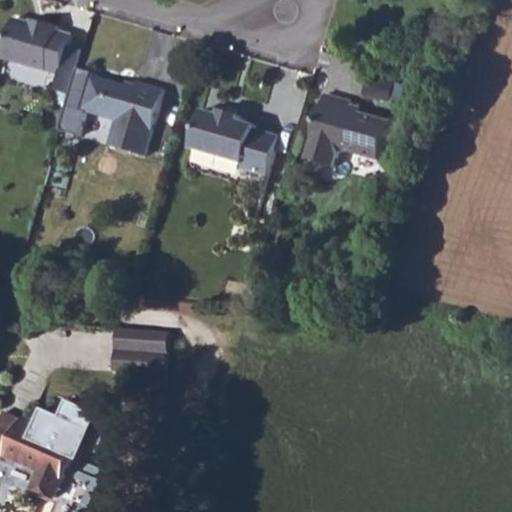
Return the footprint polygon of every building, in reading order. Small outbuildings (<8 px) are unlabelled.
[(42,26),(33,23),(16,19),(5,59),(61,75),(57,90),(73,94),(80,69),(85,53),(70,49),(74,35),(60,31),(61,28),(43,23),(42,26)] [(137,89),(128,86),(94,76),(94,73),(80,69),(73,94),(62,131),(82,137),(90,113),(118,121),(111,146),(147,157),(166,90),(139,82),(138,85),(137,89)] [(398,102),(403,83),(368,75),(364,94),(398,102)] [(351,110),(353,105),(354,102),(327,95),(309,160),(337,168),(340,156),(347,152),(381,161),(393,122),(361,113),(351,110)] [(270,177),(282,137),(257,130),(258,126),(242,121),(243,117),(222,111),(221,115),(205,111),(194,149),(245,165),(244,170),(270,177)] [(172,333),(120,330),(118,367),(120,372),(169,375),(172,333)] [(47,410),(39,428),(81,446),(76,458),(84,462),(89,450),(104,416),(73,402),(66,418),(47,410)] [(22,421),(6,414),(2,423),(19,430),(22,421)] [(104,416),(89,450),(102,455),(117,422),(104,416)] [(19,430),(2,423),(0,427),(0,459),(6,461),(8,457),(44,472),(36,489),(59,499),(53,511),(87,511),(103,473),(75,461),(76,458),(81,446),(39,428),(22,421),(19,430)]
